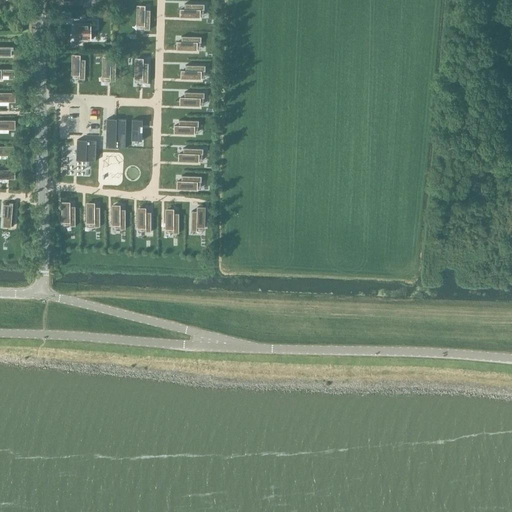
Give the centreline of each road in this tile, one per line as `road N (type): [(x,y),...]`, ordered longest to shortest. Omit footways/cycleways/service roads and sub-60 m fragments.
road 1 (tertiary): [(40,293),(38,0)]
road 2 (tertiary): [(237,347),(511,356)]
road 3 (tertiary): [(0,330),(237,347)]
road 4 (tertiary): [(237,347),(40,293)]
